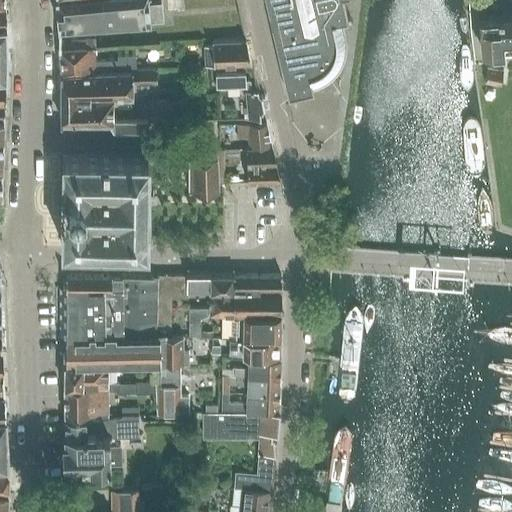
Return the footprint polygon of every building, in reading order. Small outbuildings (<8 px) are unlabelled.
[(56,0),(59,25),(67,24),(67,32),(87,31),(87,23),(164,18),(162,0),(153,0),(149,0),(56,0)] [(313,84),(311,77),(320,73),(328,68),(334,60),(338,52),(339,42),(338,33),(345,31),(342,19),(348,17),(344,0),(265,0),(288,95),(314,89),(313,84)] [(479,15),(480,27),(482,51),(511,49),(511,12),(487,14),(486,1),(479,2),(480,15),(479,15)] [(252,62),(246,37),(245,37),(245,38),(213,39),(212,39),(212,44),(205,45),(206,65),(251,62),(252,62)] [(97,60),(96,47),(60,49),(61,72),(61,73),(137,68),(136,54),(118,55),(118,58),(97,60)] [(114,115),(114,97),(133,97),(133,82),(158,81),(156,66),(137,68),(61,73),(62,122),(110,121),(114,129),(145,129),(145,119),(119,119),(119,115),(114,115)] [(488,67),(486,81),(501,84),(504,70),(488,67)] [(244,88),(249,87),(248,80),(242,81),(242,71),(216,73),(217,88),(243,86),(243,85),(244,85),(244,88)] [(264,106),(262,95),(258,92),(258,89),(246,90),(248,117),(260,116),(260,111),(262,111),(264,106)] [(248,137),(248,145),(272,144),(267,122),(237,124),(237,138),(248,137)] [(248,181),(280,180),(272,144),(248,145),(246,146),(248,181)] [(225,148),(189,149),(188,182),(219,183),(219,181),(226,180),(225,148)] [(228,157),(240,156),(240,148),(228,148),(228,157)] [(148,156),(63,154),(62,244),(147,245),(148,156)] [(66,362),(109,362),(156,363),(156,381),(156,392),(156,398),(157,412),(189,412),(189,394),(181,394),(181,362),(190,362),(189,350),(183,350),(183,335),(171,335),(156,335),(158,274),(154,274),(112,273),(66,273),(66,287),(66,337),(66,362)] [(235,314),(234,287),(234,273),(188,274),(188,292),(209,292),(209,306),(189,307),(189,335),(201,335),(201,337),(213,336),(213,330),(201,330),(200,317),(210,314),(231,314),(235,314)] [(281,273),(235,273),(234,273),(234,287),(235,314),(244,314),(282,313),(281,287),(281,273)] [(188,274),(158,274),(156,335),(171,335),(172,297),(188,297),(188,292),(188,274)] [(367,310),(348,307),(337,399),(357,401),(367,310)] [(282,339),(282,313),(244,314),(235,314),(231,314),(230,338),(244,338),(282,339)] [(282,339),(244,338),(230,338),(229,354),(283,356),(282,339)] [(233,366),(232,375),(236,375),(281,376),(281,358),(248,358),(248,367),(233,366)] [(109,381),(109,362),(66,362),(64,362),(64,387),(109,387),(109,390),(118,390),(118,392),(136,392),(136,381),(109,381)] [(222,374),(222,391),(230,392),(230,375),(222,374)] [(281,376),(236,375),(235,384),(248,384),(248,392),(280,393),(281,376)] [(156,381),(136,381),(136,392),(156,392),(156,381)] [(109,390),(109,387),(64,387),(65,414),(90,413),(108,412),(109,412),(109,390)] [(221,412),(277,411),(280,411),(280,393),(248,392),(247,403),(230,402),(230,392),(222,391),(221,412)] [(259,437),(258,453),(257,471),(235,470),(234,486),(273,488),(276,454),(274,437),(272,437),(273,432),(278,432),(280,411),(277,411),(221,412),(203,412),(203,437),(259,437)] [(64,443),(65,464),(90,463),(90,468),(109,467),(111,467),(111,462),(122,462),(122,443),(114,443),(114,435),(140,435),(139,413),(123,413),(119,416),(108,416),(108,412),(90,413),(90,419),(66,419),(66,436),(65,436),(65,443),(64,443)] [(0,468),(9,468),(6,419),(0,418),(0,468)] [(324,511),(343,511),(354,423),(335,421),(324,511)] [(9,490),(9,468),(0,468),(0,492),(9,492),(9,490)] [(270,511),(273,488),(234,486),(233,503),(239,504),(238,511),(270,511)] [(112,511),(139,511),(139,489),(112,490),(112,511)] [(7,511),(9,492),(0,492),(0,511),(7,511)]
